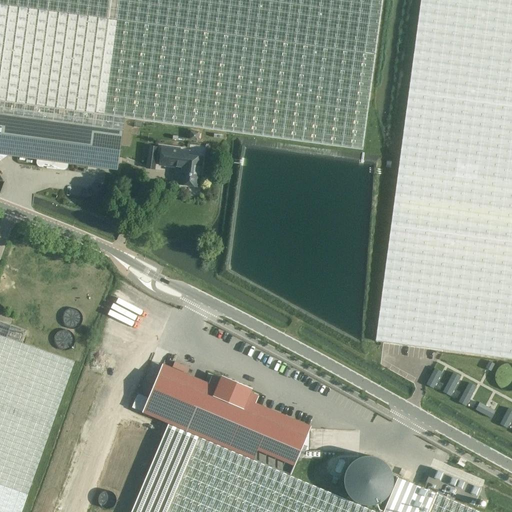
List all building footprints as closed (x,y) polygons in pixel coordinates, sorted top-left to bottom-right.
[(0,0),(0,101),(86,113),(124,118),(362,150),(382,0),(0,0)] [(511,0),(420,0),(375,341),(511,359),(511,0)] [(0,101),(0,161),(0,162),(8,156),(37,160),(37,162),(36,163),(37,163),(37,164),(37,165),(38,166),(39,166),(39,167),(40,167),(46,168),(46,169),(56,170),(56,169),(62,170),(63,170),(64,170),(64,169),(65,169),(66,169),(66,168),(67,167),(67,166),(67,164),(117,171),(124,118),(86,113),(0,101)] [(158,147),(149,145),(148,157),(157,158),(158,147)] [(179,184),(198,187),(202,157),(188,155),(189,151),(161,147),(159,165),(181,168),(179,184)] [(130,290),(120,312),(146,323),(156,301),(130,290)] [(81,320),(80,316),(78,313),(75,311),(72,310),(70,310),(68,310),(65,312),(64,313),(62,315),(61,319),(61,321),(62,323),(63,326),(66,328),(70,329),(72,329),(74,329),(77,327),(79,326),(80,324),(81,320)] [(0,511),(21,511),(75,361),(22,343),(26,330),(0,321),(0,511)] [(72,341),(72,340),(72,336),(70,333),(67,331),(64,331),(62,331),(60,331),(56,333),(55,334),(54,336),(53,339),(53,341),(53,343),(55,346),(58,349),(62,350),(64,350),(66,350),(69,348),(70,346),(72,344),(72,341)] [(489,361),(485,368),(490,371),(494,364),(489,361)] [(168,424),(289,474),(299,450),(307,451),(308,427),(253,404),(254,402),(257,394),(250,391),(252,388),(220,375),(219,378),(212,375),(209,383),(208,385),(162,366),(148,399),(137,394),(131,408),(168,424)] [(434,368),(426,385),(433,389),(442,372),(434,368)] [(453,373),(442,392),(450,396),(460,377),(453,373)] [(468,383),(458,402),(466,406),(476,387),(468,383)] [(479,402),(475,410),(491,418),(495,411),(479,402)] [(511,410),(508,408),(499,424),(506,428),(511,417),(511,410)] [(483,511),(436,492),(398,477),(383,511),(378,511),(289,474),(168,424),(131,511),(130,511),(483,511)] [(381,499),(387,495),(392,490),(394,483),(395,477),(394,470),(390,464),(385,459),(379,455),(373,454),(367,454),(362,456),(356,459),(352,464),(349,469),(348,475),(348,482),(351,489),(355,494),(361,499),(367,501),(374,501),(381,499)] [(432,468),(424,485),(473,506),(480,489),(444,473),(432,468)]
